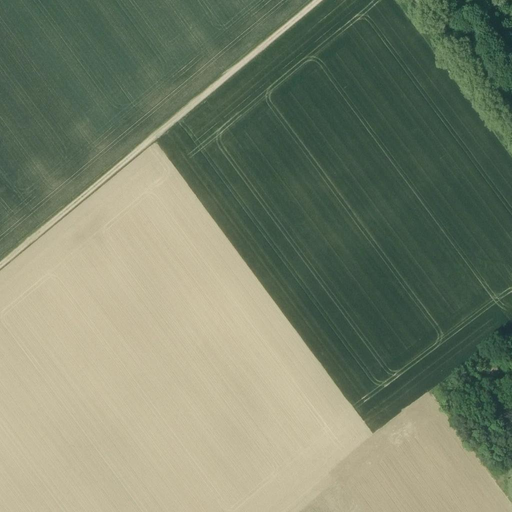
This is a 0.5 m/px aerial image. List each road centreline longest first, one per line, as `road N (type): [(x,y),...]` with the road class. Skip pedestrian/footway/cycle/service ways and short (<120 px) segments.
road 1 (track): [(0,265),(318,0)]
road 2 (unclassified): [(511,123),(420,0)]
